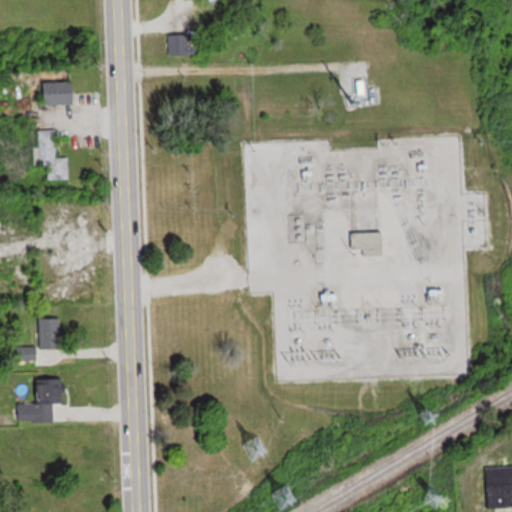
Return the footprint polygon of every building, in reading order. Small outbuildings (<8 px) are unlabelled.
[(171,34),(171,54),(191,54),(191,34),(171,34)] [(79,81),(44,82),(45,104),(79,103),(79,81)] [(40,129),(40,146),(35,146),(36,166),(48,165),(48,179),(71,178),(70,156),(58,157),(57,129),(40,129)] [(386,233),(351,233),(351,255),(386,255),(386,233)] [(40,358),(63,358),(63,318),(40,318),(40,358)] [(15,421),(56,421),(56,403),(66,403),(66,379),(37,378),(37,403),(15,402),(15,421)] [(511,464),(487,466),(488,506),(494,508),(511,507),(511,464)]
